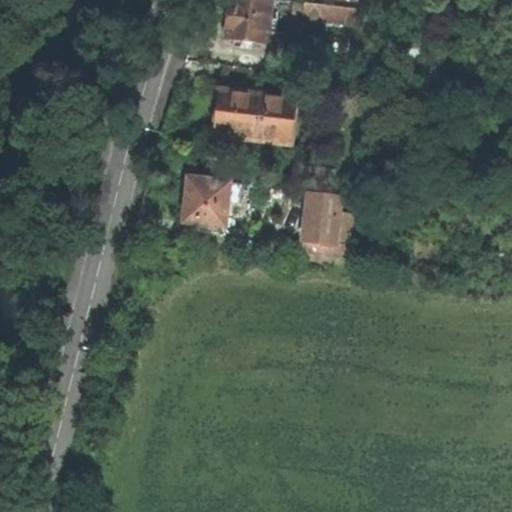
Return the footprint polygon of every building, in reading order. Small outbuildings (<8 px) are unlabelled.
[(224,39),(284,46),(285,37),(273,36),(275,14),(269,14),(271,1),(266,0),(229,0),(227,16),(224,39)] [(292,17),(361,25),(364,10),(293,3),(292,17)] [(355,81),(386,85),(390,54),(359,51),(355,81)] [(213,135),(290,145),(294,100),(259,96),(261,85),(220,79),(217,105),(213,135)] [(201,232),(216,234),(217,227),(224,227),(226,205),(238,206),(239,186),(187,180),(185,201),(183,222),(201,224),(201,232)] [(303,261),(362,267),(363,250),(335,246),(338,197),(307,194),(303,261)]
